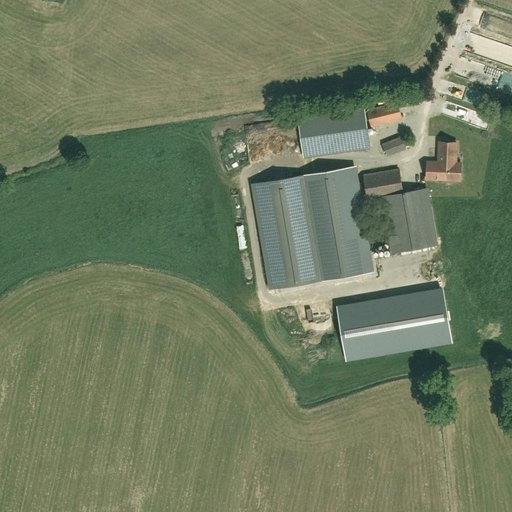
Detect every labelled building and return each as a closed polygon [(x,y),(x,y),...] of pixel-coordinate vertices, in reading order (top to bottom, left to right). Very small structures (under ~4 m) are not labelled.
[(398,102),(367,110),(371,127),(402,119),(398,102)] [(299,118),(304,156),(370,147),(364,108),(299,118)] [(401,137),(382,144),(387,156),(405,148),(401,137)] [(456,143),(439,142),(438,162),(427,161),(426,179),(460,180),(461,163),(456,163),(456,143)] [(354,167),(253,184),(271,289),(372,272),(354,167)] [(403,192),(399,169),(363,175),(368,199),(383,196),(393,252),(436,245),(426,188),(403,192)] [(346,358),(452,340),(443,291),(338,309),(346,358)]
